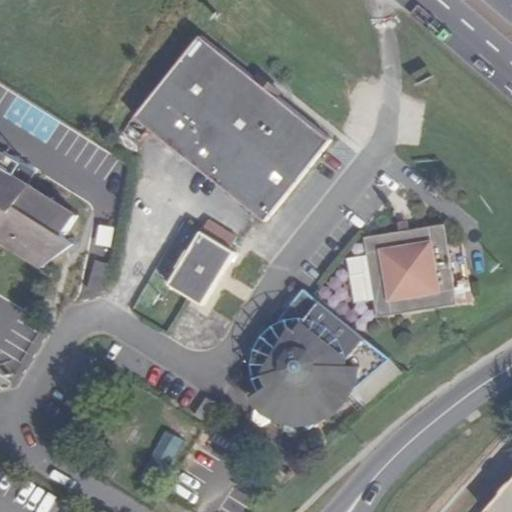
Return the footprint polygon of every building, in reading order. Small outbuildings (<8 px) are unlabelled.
[(275,95),(252,77),(200,37),(140,117),(268,218),(330,138),(275,95)] [(252,77),(275,95),(279,89),(257,71),(252,77)] [(0,165),(31,185),(40,168),(0,141),(0,165)] [(31,185),(0,165),(0,235),(49,266),(69,233),(80,215),(31,185)] [(219,278),(236,253),(201,231),(169,281),(202,302),(219,278)] [(360,243),(368,329),(468,316),(465,295),(457,296),(458,303),(452,303),(444,232),(402,238),(360,243)] [(69,233),(49,266),(82,243),(69,233)] [(97,259),(91,291),(106,294),(112,262),(97,259)] [(386,367),(299,298),(275,329),(279,332),(249,370),(255,377),(255,414),(272,426),(303,438),(386,367)] [(174,465),(185,437),(166,430),(156,457),(174,465)] [(511,511),(511,478),(482,511),(511,511)]
